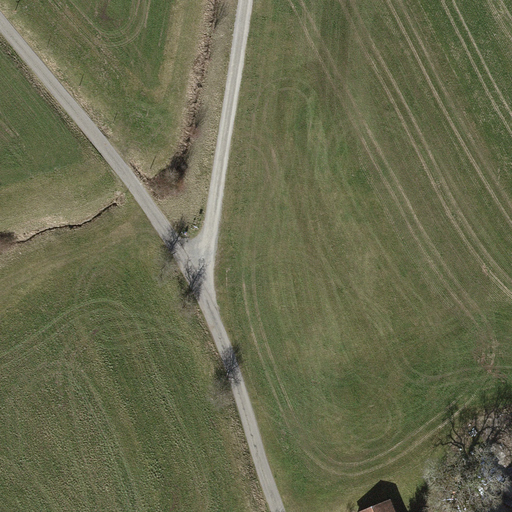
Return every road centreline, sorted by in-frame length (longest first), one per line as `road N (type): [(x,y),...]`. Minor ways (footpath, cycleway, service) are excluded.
road 1 (residential): [(0,19),(199,277),(278,511)]
road 2 (track): [(199,277),(245,0)]
